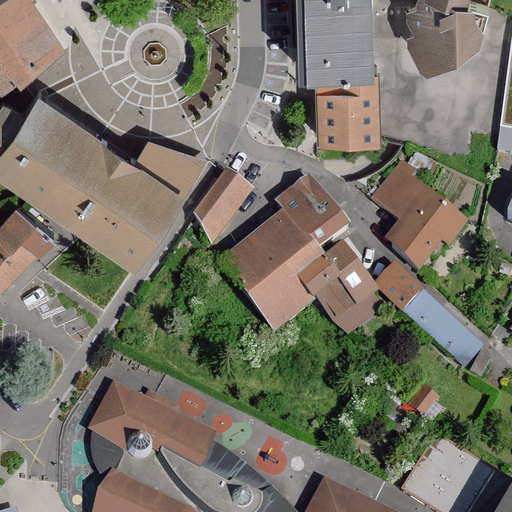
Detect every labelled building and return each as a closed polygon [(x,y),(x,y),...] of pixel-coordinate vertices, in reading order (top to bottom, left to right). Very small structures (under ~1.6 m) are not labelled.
[(0,0),(0,35),(3,40),(0,42),(0,45),(22,79),(62,47),(33,0),(0,0)] [(302,0),(304,67),(372,65),(373,65),(371,0),(302,0)] [(493,0),(442,0),(442,3),(433,0),(432,0),(425,0),(426,2),(413,8),(423,28),(418,43),(427,62),(485,33),(493,0)] [(0,94),(22,79),(0,45),(0,94)] [(372,65),(321,67),(323,137),(381,136),(379,65),(373,65),(372,65)] [(0,168),(66,214),(137,263),(154,236),(204,160),(194,157),(153,142),(140,164),(115,147),(75,119),(39,95),(27,113),(5,100),(3,103),(0,101),(0,168)] [(407,226),(394,243),(422,273),(444,242),(452,248),(467,227),(409,180),(414,174),(406,167),(378,200),(407,226)] [(213,248),(254,193),(226,174),(194,218),(213,248)] [(350,231),(312,183),(283,206),(292,216),(227,269),(278,335),(320,302),(337,325),(352,334),(381,308),(373,299),(378,296),(349,254),(326,270),(316,256),(350,231)] [(53,235),(20,206),(0,228),(0,285),(1,286),(33,249),(37,253),(53,235)] [(398,272),(380,290),(404,313),(421,295),(398,272)] [(421,295),(404,313),(466,370),(484,349),(423,293),(421,295)] [(235,458),(212,442),(171,420),(176,411),(152,399),(147,407),(117,391),(94,433),(122,447),(124,458),(111,489),(106,499),(135,511),(375,511),(372,510),(327,486),(313,511),(295,511),(290,506),(280,496),(266,483),(253,472),(235,458)] [(122,447),(94,433),(92,442),(92,447),(92,455),(93,461),(95,467),(98,473),(102,479),(106,484),(111,489),(124,458),(122,447)] [(437,434),(409,491),(452,511),(473,511),(497,464),(437,434)] [(135,511),(106,499),(100,511),(135,511)]
